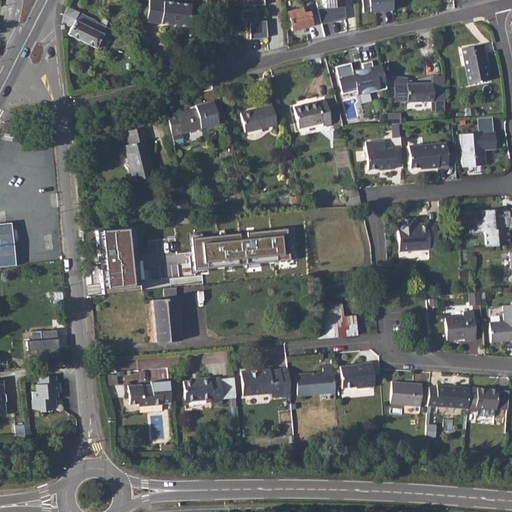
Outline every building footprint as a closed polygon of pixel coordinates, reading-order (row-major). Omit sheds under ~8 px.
[(165,0),(150,0),(148,21),(189,26),(197,27),(199,14),(191,13),(192,4),(165,1),(165,0)] [(348,21),(344,0),(324,0),(326,10),(319,11),(320,25),(348,21)] [(394,12),(391,0),(366,0),(368,15),(394,12)] [(65,13),(63,22),(72,27),(69,35),(97,48),(98,45),(106,49),(109,42),(102,38),(105,31),(109,33),(111,28),(92,19),(93,18),(69,6),(65,13)] [(302,8),(289,12),(293,30),(313,25),(310,12),(304,13),(302,8)] [(268,38),(267,21),(251,22),(251,39),(268,38)] [(460,47),(463,62),(484,57),(481,43),(476,44),(460,47)] [(484,57),(463,62),(467,83),(489,79),(484,57)] [(387,88),(381,65),(373,67),(371,61),(362,64),(363,70),(353,72),(351,63),(336,67),(342,94),(357,91),(358,94),(369,91),(370,93),(387,88)] [(396,78),(395,91),(397,91),(398,102),(445,101),(444,83),(408,84),(408,79),(396,78)] [(260,108),(241,112),(245,132),(276,124),(270,100),(258,103),(260,108)] [(317,101),(294,106),(299,128),(323,123),(323,125),(332,124),(326,100),(317,102),(317,101)] [(196,108),(167,115),(171,135),(181,132),(182,133),(201,129),(201,128),(219,123),(213,101),(195,106),(196,108)] [(478,135),(493,134),(492,117),(477,119),(478,135)] [(143,127),(124,131),(127,145),(125,145),(133,181),(153,176),(145,141),(147,140),(143,127)] [(478,135),(461,136),(463,168),(485,166),(485,151),(497,150),(496,134),(493,134),(478,135)] [(383,140),(364,141),(366,167),(381,166),(381,168),(392,167),(391,146),(384,147),(383,140)] [(444,142),(409,145),(410,165),(422,165),(422,167),(436,166),(436,164),(446,164),(444,142)] [(358,186),(343,190),(346,205),(362,203),(358,187),(358,186)] [(187,198),(170,203),(175,224),(193,223),(192,221),(187,198)] [(487,230),(488,246),(511,244),(510,228),(506,228),(505,208),(483,209),(484,230),(487,230)] [(439,241),(438,224),(438,222),(414,224),(414,217),(400,218),(400,225),(398,225),(400,251),(430,249),(430,246),(439,244),(439,241)] [(0,266),(40,262),(35,221),(0,223),(0,266)] [(312,226),(290,228),(294,268),(316,266),(312,226)] [(294,268),(290,228),(200,236),(203,276),(294,268)] [(120,229),(100,230),(103,274),(123,272),(120,229)] [(176,287),(163,288),(164,296),(177,295),(176,287)] [(474,293),(468,294),(469,305),(480,304),(479,293),(474,293)] [(177,297),(153,299),(156,341),(180,339),(177,297)] [(358,334),(356,314),(344,315),(343,301),(321,304),(324,337),(358,334)] [(503,322),(489,323),(491,341),(511,340),(511,342),(511,341),(511,305),(502,306),(503,322)] [(462,314),(443,316),(445,338),(463,336),(463,339),(474,338),(472,309),(462,310),(462,314)] [(349,365),(341,366),(342,388),(355,387),(357,389),(374,387),(372,361),(349,364),(349,365)] [(334,391),(332,365),(323,366),(323,371),(296,374),(298,395),(334,391)] [(268,366),(240,369),(241,392),(270,390),(270,396),(281,395),(279,368),(268,368),(268,366)] [(57,375),(41,377),(41,384),(37,385),(38,399),(36,402),(36,408),(39,410),(52,409),(54,406),(54,401),(56,398),(58,398),(58,393),(61,393),(60,383),(57,383),(57,375)] [(222,398),(220,380),(220,378),(211,378),(201,378),(201,380),(184,381),(185,401),(212,399),(212,401),(222,400),(222,398)] [(171,401),(169,380),(152,381),(152,384),(144,385),(144,383),(128,384),(130,404),(137,403),(137,406),(161,404),(161,402),(171,401)] [(392,381),(390,403),(420,405),(422,384),(414,383),(413,385),(403,384),(403,382),(392,381)] [(429,386),(427,412),(429,412),(430,406),(467,409),(467,400),(468,387),(437,385),(437,387),(429,386)] [(467,409),(467,411),(477,411),(477,408),(496,410),(496,409),(496,402),(497,389),(476,388),(468,387),(467,400),(467,409)] [(426,426),(425,438),(435,438),(436,426),(426,426)]
